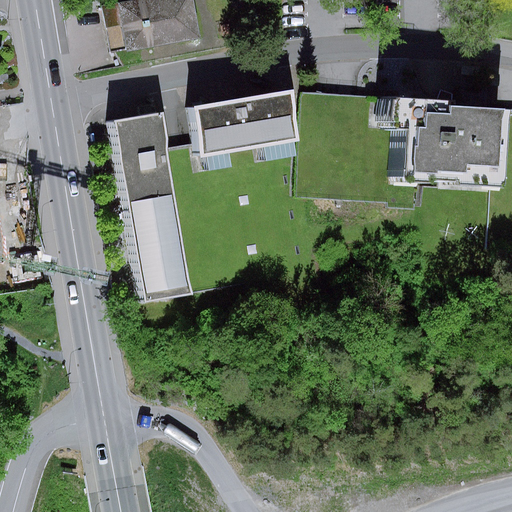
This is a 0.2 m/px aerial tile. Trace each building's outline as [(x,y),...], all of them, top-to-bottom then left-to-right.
[(179,0),(144,0),(103,8),(110,46),(185,32),(179,0)] [(295,134),(286,87),(190,105),(199,152),(295,134)] [(438,161),(494,162),(495,109),(392,108),(392,174),(438,174),(438,161)] [(182,289),(152,114),(106,122),(136,297),(182,289)] [(369,495),(339,499),(342,510),(371,505),(369,495)]
